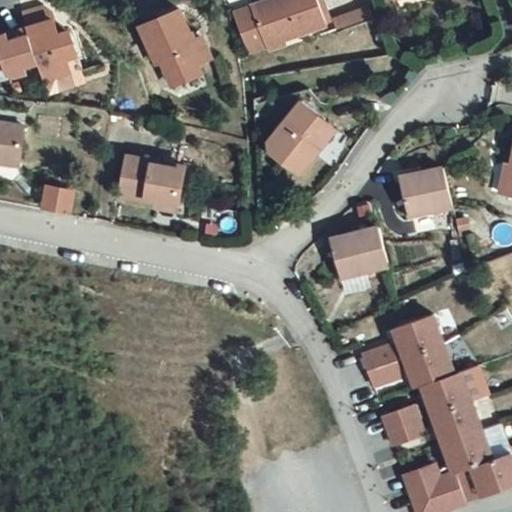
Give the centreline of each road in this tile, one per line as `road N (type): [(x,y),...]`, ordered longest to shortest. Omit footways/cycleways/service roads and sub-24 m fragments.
road 1 (residential): [(256,272),(325,218),(423,85),(471,60),(511,54)]
road 2 (residential): [(256,272),(317,342),(380,511)]
road 3 (residential): [(0,223),(256,272)]
